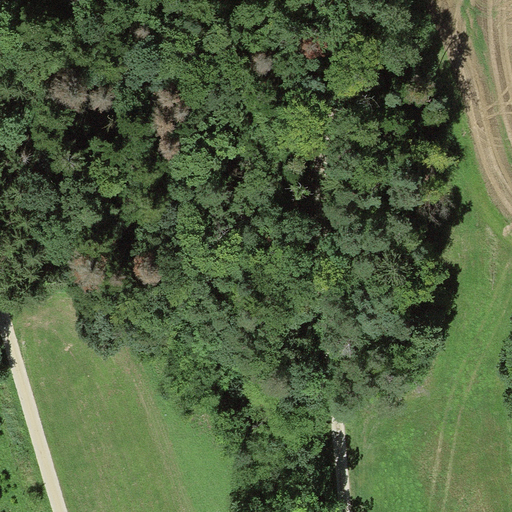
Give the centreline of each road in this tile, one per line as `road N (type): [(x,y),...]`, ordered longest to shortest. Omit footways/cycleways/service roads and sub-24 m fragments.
road 1 (track): [(341,511),(313,197),(331,67),(358,0)]
road 2 (track): [(414,0),(467,174),(488,217),(511,237)]
road 3 (track): [(58,511),(0,322)]
